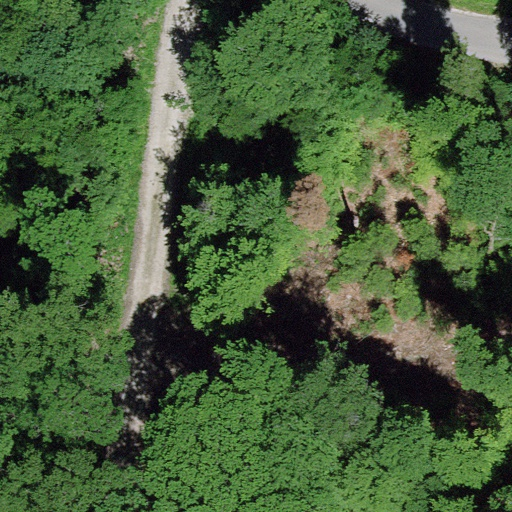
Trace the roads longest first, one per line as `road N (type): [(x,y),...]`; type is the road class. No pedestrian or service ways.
road 1 (track): [(183,0),(117,511)]
road 2 (residential): [(371,0),(511,46)]
